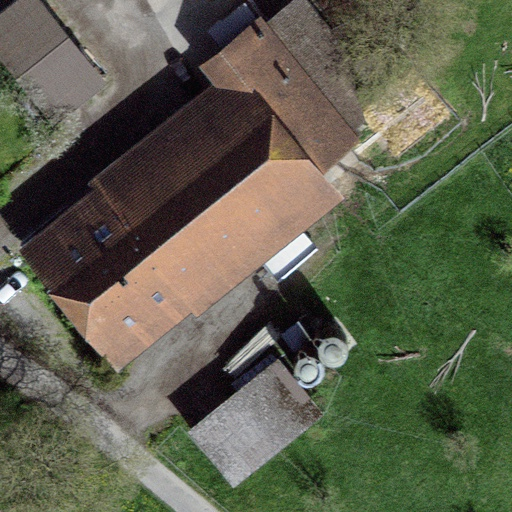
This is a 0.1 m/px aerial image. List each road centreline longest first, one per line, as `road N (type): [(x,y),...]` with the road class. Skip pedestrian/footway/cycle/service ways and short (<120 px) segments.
road 1 (track): [(102,437),(328,240)]
road 2 (residential): [(195,511),(0,365)]
